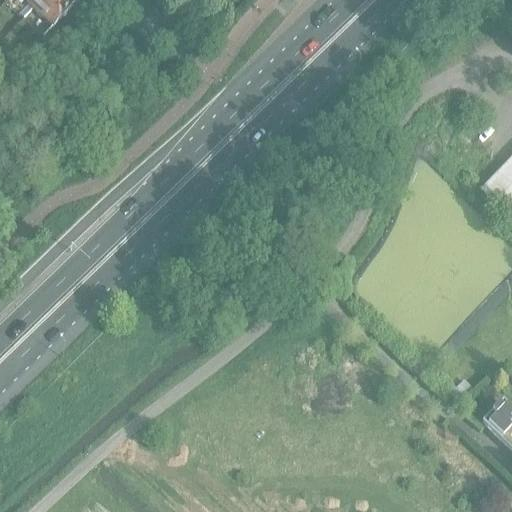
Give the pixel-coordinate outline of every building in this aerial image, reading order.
[(42,0),(19,0),(32,11),(42,0)] [(76,0),(42,0),(32,11),(52,30),(62,19),(63,20),(66,16),(65,16),(78,2),(76,0)] [(18,85),(32,70),(24,63),(10,78),(18,85)] [(511,167),(485,195),(511,220),(511,167)] [(511,455),(511,414),(503,406),(482,428),(511,455)]
